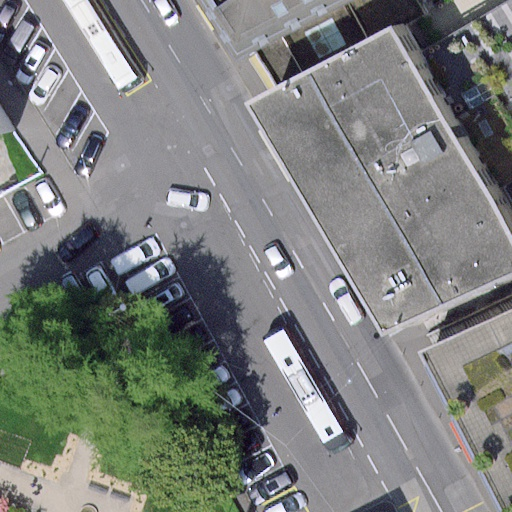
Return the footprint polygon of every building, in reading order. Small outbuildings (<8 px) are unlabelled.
[(229,0),(272,63),(374,0),(229,0)] [(421,0),(374,0),(272,63),(291,100),(432,18),(421,0)] [(511,156),(432,18),(291,100),(426,332),(511,282),(511,156)] [(0,116),(34,114),(0,64),(0,116)] [(511,337),(475,356),(511,429),(511,337)]
